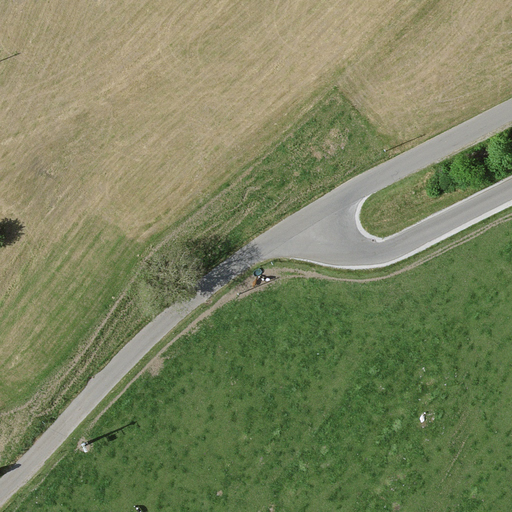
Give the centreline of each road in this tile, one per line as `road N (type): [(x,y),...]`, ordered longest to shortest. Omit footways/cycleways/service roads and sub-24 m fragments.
road 1 (unclassified): [(301,223),(226,273),(101,385),(0,493)]
road 2 (unclassified): [(301,223),(511,111)]
road 3 (unclassified): [(511,190),(409,242),(365,253),(330,246),(301,223)]
